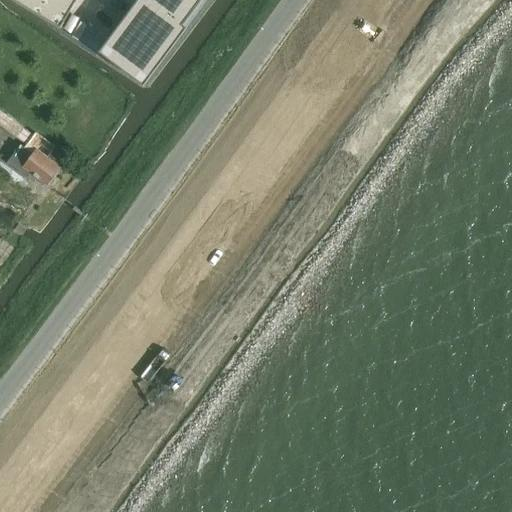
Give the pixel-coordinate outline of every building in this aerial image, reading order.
[(24,0),(45,12),(51,0),(24,0)] [(51,0),(45,12),(65,25),(79,0),(51,0)] [(156,0),(112,58),(148,85),(212,0),(156,0)] [(0,110),(0,125),(27,145),(35,135),(0,110)] [(36,133),(35,135),(27,145),(25,148),(21,145),(8,163),(28,178),(32,173),(49,185),(62,167),(69,157),(36,133)]
